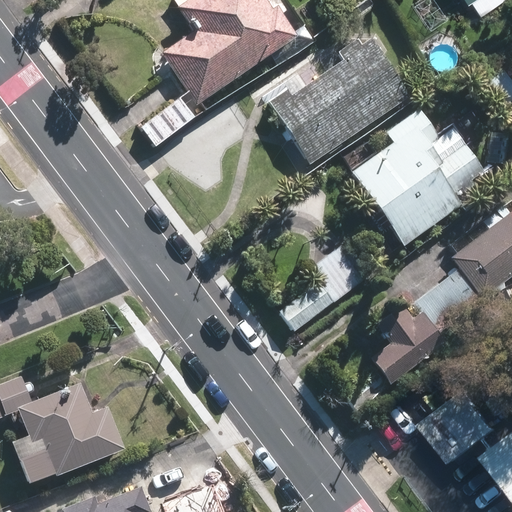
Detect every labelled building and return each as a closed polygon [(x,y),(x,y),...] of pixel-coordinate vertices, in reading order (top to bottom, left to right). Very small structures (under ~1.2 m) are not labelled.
[(202,33),(170,55),(198,96),(289,35),(264,0),(193,0),(184,7),(202,33)] [(371,49),(278,111),(311,160),(404,98),(371,49)] [(511,58),(498,68),(478,83),(500,113),(511,103),(511,58)] [(180,96),(142,126),(158,147),(196,117),(180,96)] [(230,109),(194,132),(208,152),(243,128),(230,109)] [(396,145),(352,176),(400,243),(459,201),(452,191),(480,170),(453,132),(439,141),(419,113),(389,135),(396,145)] [(511,269),(511,213),(455,255),(483,291),(511,269)] [(345,248),(315,269),(337,298),(366,277),(345,248)] [(462,270),(419,302),(438,327),(480,295),(462,270)] [(314,277),(274,306),(291,330),(331,301),(314,277)] [(405,367),(442,340),(423,314),(415,319),(406,307),(376,328),(405,367)] [(0,415),(32,403),(23,379),(0,387),(0,415)] [(60,471),(122,447),(107,408),(91,415),(80,388),(24,410),(34,436),(18,443),(32,478),(58,468),(60,471)] [(471,395),(430,425),(457,461),(498,431),(471,395)] [(511,492),(511,469),(501,478),(511,492)] [(96,500),(66,511),(146,511),(150,511),(141,489),(98,505),(96,500)] [(215,511),(208,492),(166,508),(167,511),(215,511)]
